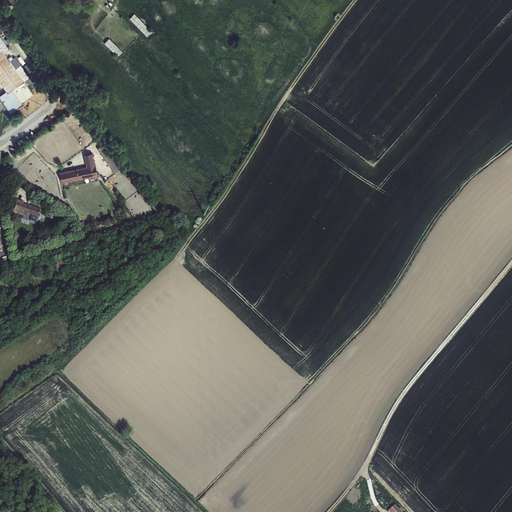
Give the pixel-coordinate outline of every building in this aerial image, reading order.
[(135,13),(130,18),(148,36),(153,30),(135,13)] [(41,93),(35,87),(37,85),(41,83),(37,78),(31,70),(26,74),(15,58),(20,54),(4,33),(0,35),(0,70),(8,83),(7,84),(17,96),(6,104),(15,115),(21,124),(25,120),(24,119),(36,111),(33,108),(45,99),(41,93)] [(105,43),(119,56),(124,50),(110,38),(105,43)] [(60,172),(62,182),(97,175),(93,153),(84,155),(87,167),(60,172)] [(37,220),(40,209),(15,201),(13,207),(9,205),(6,213),(12,215),(13,213),(31,218),(30,220),(35,222),(36,219),(37,220)]
